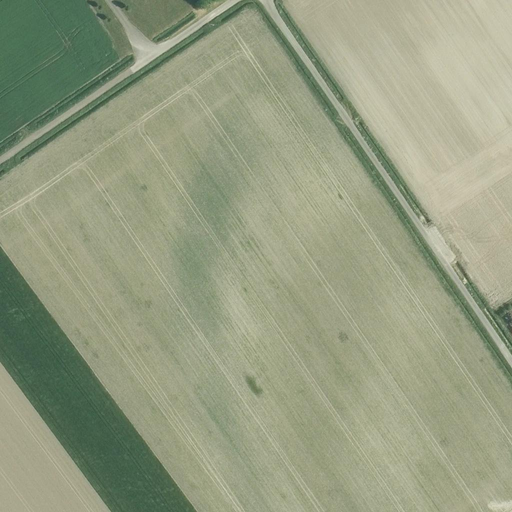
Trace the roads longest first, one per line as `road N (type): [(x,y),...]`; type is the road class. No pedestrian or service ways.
road 1 (unclassified): [(511,361),(264,0)]
road 2 (unclassified): [(0,160),(233,0)]
